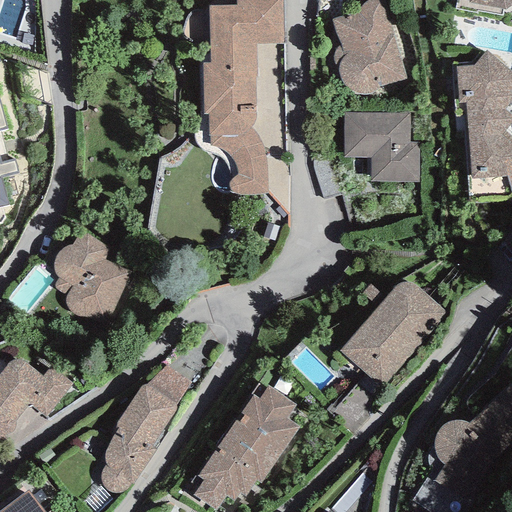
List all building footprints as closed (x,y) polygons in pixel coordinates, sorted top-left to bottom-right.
[(254,195),(267,194),(267,166),(266,157),(263,152),(262,146),(260,141),(258,136),(255,130),(251,127),(254,123),(255,119),(255,115),(255,108),(255,77),(257,78),(256,44),(283,43),(281,0),(235,0),(235,5),(208,5),(210,63),(202,63),(203,114),(208,114),(208,136),(210,136),(210,146),(212,146),(215,147),(219,148),(223,151),(226,153),(229,156),(231,159),(233,163),(236,168),(237,172),(237,175),(231,180),(229,182),(228,186),(229,189),(230,191),(233,192),(237,194),(244,195),(254,195)] [(378,88),(405,79),(381,0),(366,0),(363,3),(360,7),(356,11),(331,20),(339,45),(337,47),(334,51),(333,56),(333,61),(335,65),(337,70),(338,75),(340,80),(342,84),(344,88),(348,91),(352,92),(356,93),(361,94),(364,95),(368,94),(373,93),(376,91),(378,88)] [(511,0),(469,0),(469,2),(506,10),(511,5),(511,0)] [(467,176),(469,203),(511,198),(511,137),(505,131),(511,121),(511,116),(511,115),(511,113),(511,71),(486,50),(473,65),(456,66),(458,103),(465,103),(471,176),(467,176)] [(0,223),(1,223),(4,218),(1,208),(9,205),(0,177),(18,172),(14,160),(0,163),(0,162),(0,129),(7,127),(0,103),(0,223)] [(344,157),(371,157),(371,181),(418,181),(418,143),(409,143),(409,113),(344,113),(344,157)] [(107,325),(131,272),(104,260),(110,247),(80,231),(72,244),(67,245),(62,248),(57,252),(55,259),(53,265),(54,271),(56,276),(59,278),(55,283),(55,286),(56,289),(67,296),(65,303),(67,308),(70,312),(72,314),(77,317),(81,318),(88,316),(107,325)] [(339,352),(380,389),(446,313),(418,288),(413,284),(409,283),(404,283),(399,285),(393,290),(339,352)] [(45,417),(72,383),(57,372),(53,369),(48,369),(42,377),(26,363),(23,361),(19,360),(14,360),(10,362),(6,366),(0,373),(0,439),(3,439),(5,435),(8,434),(13,432),(15,429),(16,425),(16,422),(29,403),(45,417)] [(176,405),(191,382),(166,365),(146,384),(141,386),(115,427),(118,428),(107,447),(106,451),(104,455),(104,459),(105,462),(105,465),(103,468),(101,472),(100,474),(100,478),(100,481),(101,485),(104,488),(106,490),(109,492),(113,493),(118,493),(121,493),(125,491),(128,489),(131,484),(132,485),(156,449),(152,446),(174,412),(176,408),(176,405)] [(511,433),(511,387),(511,386),(467,424),(460,420),(452,420),(442,424),(436,431),(433,439),(432,449),(435,455),(438,459),(445,465),(434,481),(464,501),(494,459),(511,441),(508,438),(511,433)] [(261,484),(299,426),(286,418),(295,405),(267,387),(259,399),(253,394),(198,476),(204,481),(195,494),(216,508),(225,494),(234,499),(239,491),(245,495),(255,480),(261,484)] [(0,511),(44,511),(28,491),(0,510),(0,511)]
